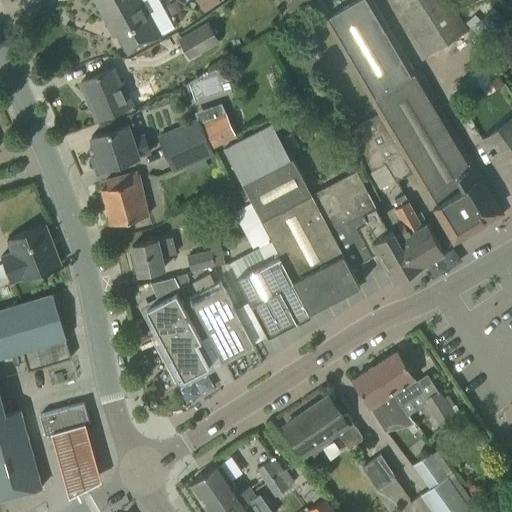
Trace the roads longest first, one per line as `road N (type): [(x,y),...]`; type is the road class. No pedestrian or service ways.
road 1 (residential): [(142,484),(112,406),(64,206),(0,53)]
road 2 (residential): [(142,484),(330,351),(511,247)]
